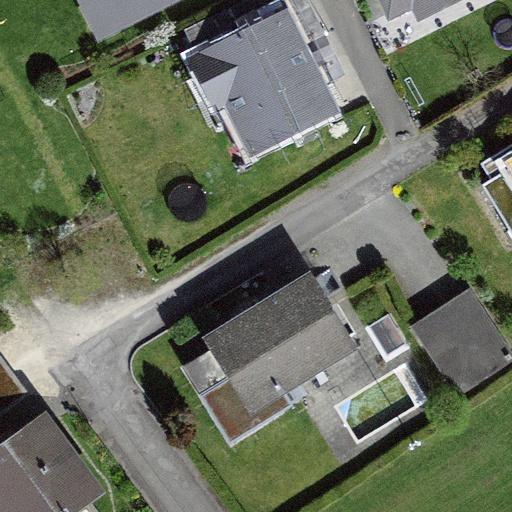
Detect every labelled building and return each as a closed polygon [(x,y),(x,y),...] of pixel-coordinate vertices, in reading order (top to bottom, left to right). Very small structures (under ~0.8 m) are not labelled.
[(79,0),(95,33),(163,0),(79,0)] [(275,0),(257,0),(186,34),(244,158),(331,117),(275,0)] [(385,0),(391,11),(413,0),(385,0)] [(511,149),(475,170),(511,234),(511,149)] [(309,285),(208,349),(225,376),(198,393),(230,443),(292,404),(285,393),(351,352),(309,285)] [(511,354),(469,293),(412,333),(459,400),(511,362),(511,354)] [(46,432),(0,466),(0,511),(80,511),(97,500),(46,432)]
